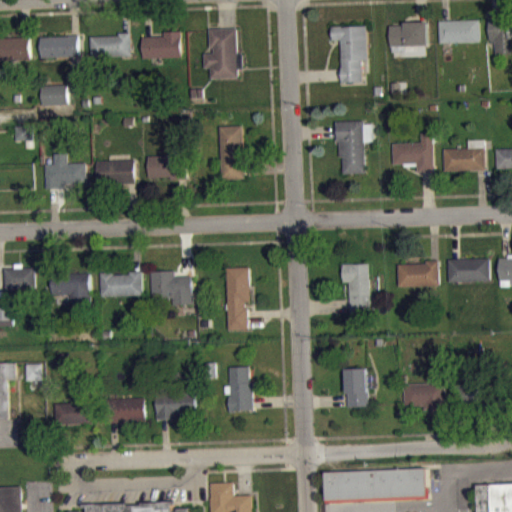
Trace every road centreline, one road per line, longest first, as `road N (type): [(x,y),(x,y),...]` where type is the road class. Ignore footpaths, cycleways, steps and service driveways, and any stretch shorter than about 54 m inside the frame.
road 1 (residential): [(307,511),(286,0)]
road 2 (residential): [(0,229),(511,210)]
road 3 (residential): [(60,461),(507,443)]
